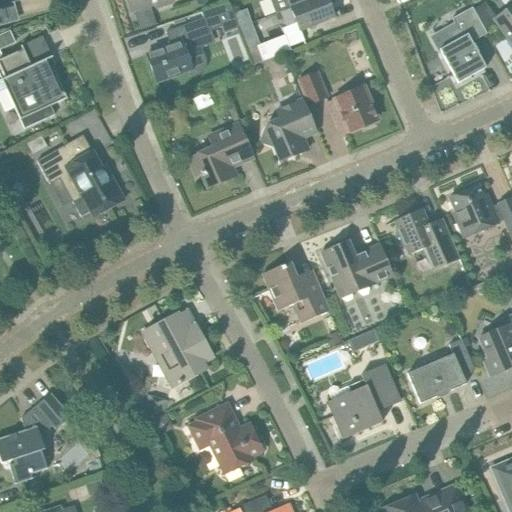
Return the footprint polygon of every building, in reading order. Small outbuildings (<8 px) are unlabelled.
[(0,0),(0,24),(1,24),(0,19),(0,8),(12,5),(11,1),(14,0),(0,0)] [(171,0),(127,0),(132,12),(155,5),(156,8),(173,3),(171,0)] [(290,8),(309,0),(270,0),(276,13),(290,8)] [(327,0),(309,0),(290,8),(296,23),(282,29),(289,47),(304,41),(300,30),(334,17),(327,0)] [(174,44),(146,55),(157,82),(175,75),(190,70),(192,75),(200,73),(202,71),(204,68),(205,65),(205,62),(199,48),(207,46),(215,42),(211,29),(222,25),(224,32),(237,28),(229,4),(201,13),(204,20),(198,22),(197,20),(188,24),(169,31),(174,44)] [(511,6),(494,20),(506,36),(511,43),(511,6)] [(451,34),(455,41),(439,50),(458,83),(486,68),(472,42),(487,34),(472,7),(451,19),(458,30),(451,34)] [(9,33),(0,37),(0,50),(15,44),(9,33)] [(283,34),(256,45),(261,59),(289,48),(283,34)] [(4,58),(0,59),(0,67),(5,78),(1,80),(20,120),(24,129),(55,115),(50,106),(67,98),(49,59),(52,58),(51,57),(42,38),(42,37),(21,46),(22,50),(4,58)] [(271,74),(288,67),(282,55),(265,62),(271,74)] [(316,72),(300,79),(311,103),(327,96),(316,72)] [(326,103),(330,113),(338,131),(347,128),(349,132),(376,120),(363,87),(344,95),(335,99),(326,103)] [(316,133),(308,115),(301,100),(276,111),(281,122),(265,129),(260,142),(273,147),(280,162),(308,150),(303,139),(316,133)] [(217,134),(238,124),(232,110),(208,121),(214,135),(217,134)] [(234,166),(252,158),(238,124),(217,134),(222,145),(189,159),(196,175),(201,173),(208,188),(235,176),(230,165),(233,163),(234,166)] [(41,137),(27,144),(32,154),(46,146),(41,137)] [(46,155),(36,161),(49,184),(59,178),(72,202),(80,217),(90,212),(104,204),(107,209),(124,200),(111,177),(107,179),(93,152),(89,154),(80,137),(63,146),(46,155)] [(511,238),(511,198),(511,197),(487,208),(478,186),(449,198),(455,212),(453,213),(464,238),(504,220),(511,238)] [(422,210),(394,222),(408,255),(423,248),(432,270),(460,258),(447,231),(433,236),(422,210)] [(341,299),(394,276),(388,263),(380,244),(364,251),(364,252),(355,256),(348,241),(321,253),(341,299)] [(292,305),(296,313),(300,324),(329,312),(329,313),(331,312),(313,271),(296,278),(290,263),(263,275),(277,311),(292,305)] [(511,276),(511,275),(499,281),(502,286),(511,290),(511,288),(511,276)] [(464,276),(451,282),(456,293),(469,287),(464,276)] [(404,291),(406,296),(411,298),(414,292),(412,287),(406,285),(404,291)] [(178,385),(189,379),(207,369),(203,363),(213,358),(199,332),(197,333),(195,330),(188,328),(185,329),(177,314),(141,333),(150,348),(156,344),(178,385)] [(478,338),(486,356),(494,375),(511,366),(511,315),(501,321),(504,327),(478,338)] [(353,352),(379,341),(374,329),(348,340),(353,352)] [(336,335),(327,339),(331,348),(340,344),(336,335)] [(407,374),(412,386),(420,404),(436,397),(435,386),(443,383),(449,391),(466,384),(463,376),(475,371),(467,352),(461,339),(460,340),(449,345),(452,354),(438,360),(433,359),(429,360),(424,363),(422,367),(407,374)] [(400,402),(392,384),(384,365),(360,375),(363,380),(347,387),(350,393),(327,403),(343,439),(382,423),(377,411),(400,402)] [(70,417),(63,409),(50,394),(21,418),(25,431),(0,438),(0,461),(1,464),(7,462),(15,485),(32,479),(31,475),(47,469),(41,451),(44,450),(39,437),(52,426),(55,430),(70,417)] [(166,400),(146,397),(145,406),(151,417),(164,411),(166,400)] [(209,412),(195,419),(196,422),(188,426),(199,450),(209,445),(224,474),(236,469),(253,460),(252,457),(263,452),(249,424),(238,429),(233,419),(234,418),(227,403),(209,412)] [(166,415),(153,423),(160,436),(168,432),(170,423),(166,415)] [(511,511),(511,460),(492,469),(500,487),(510,511),(511,511)] [(101,481),(86,486),(90,496),(104,491),(101,481)] [(467,511),(456,486),(430,497),(431,500),(418,506),(414,496),(382,509),(383,511),(467,511)] [(263,511),(258,500),(240,508),(230,511),(225,511),(224,510),(223,511),(290,511),(287,504),(269,511),(263,511)]
